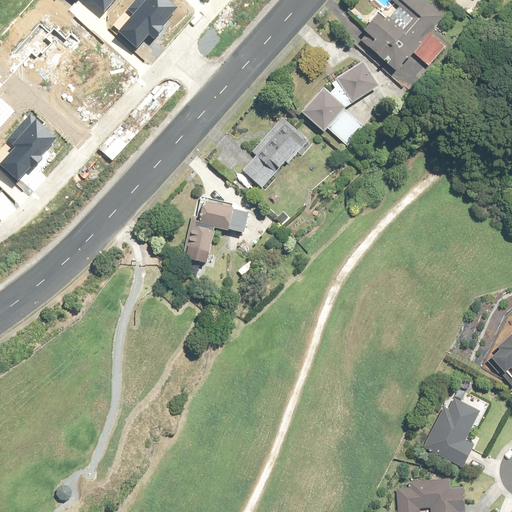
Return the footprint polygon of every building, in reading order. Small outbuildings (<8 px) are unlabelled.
[(67,0),(72,4),(74,0),(78,0),(94,13),(105,0),(67,0)] [(163,8),(153,0),(124,0),(114,13),(119,17),(106,33),(127,50),(140,35),(143,38),(151,29),(148,26),(163,8)] [(388,22),(383,17),(380,15),(366,32),(376,40),(370,47),(394,68),(388,75),(408,92),(447,47),(430,33),(445,16),(426,0),(401,0),(422,18),(417,24),(400,9),(388,22)] [(378,82),(365,62),(337,79),(338,81),(333,85),(336,89),(331,94),(325,88),(303,113),(326,133),(329,129),(348,148),(399,97),(381,79),(378,82)] [(43,139),(16,116),(0,135),(0,174),(6,180),(20,165),(23,168),(30,159),(27,156),(43,139)] [(277,173),(286,163),(288,165),(309,143),(284,119),(253,152),(258,157),(244,171),(263,188),(274,176),(276,179),(279,175),(277,173)] [(211,265),(217,228),(247,233),(250,213),(235,210),(236,207),(199,201),(189,261),(211,265)] [(511,376),(511,335),(498,348),(500,350),(493,357),(506,373),(508,372),(511,376)] [(424,447),(463,468),(475,445),(466,440),(481,413),(455,399),(449,411),(444,408),(424,447)] [(465,511),(465,491),(450,491),(450,481),(411,482),(411,488),(399,488),(399,511),(420,511),(421,509),(432,509),(431,511),(465,511)]
